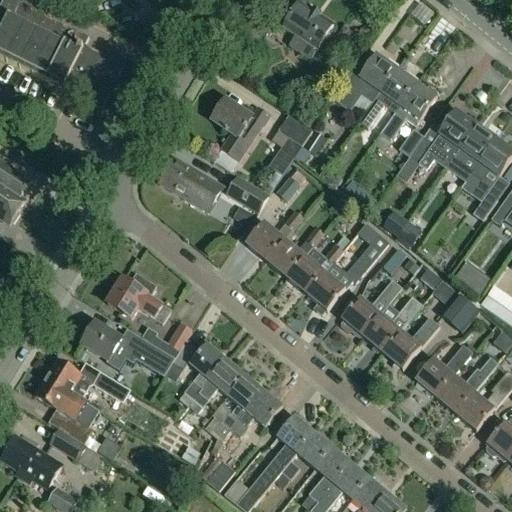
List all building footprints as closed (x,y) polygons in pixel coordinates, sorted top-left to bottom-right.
[(62,92),(102,112),(124,69),(85,49),(89,41),(8,0),(4,0),(0,9),(0,13),(9,18),(0,34),(0,61),(62,93),(62,92)] [(84,0),(98,11),(106,0),(84,0)] [(289,49),(309,63),(316,53),(317,54),(334,29),(300,7),(284,32),(296,40),(289,49)] [(255,19),(237,46),(254,57),(264,42),(271,31),(271,30),(255,19)] [(377,61),(378,60),(377,59),(353,92),(345,86),(333,103),(349,115),(361,99),(373,107),(380,97),(396,75),(377,61)] [(396,75),(380,97),(373,107),(381,112),(383,109),(395,117),(416,88),(396,75)] [(416,88),(395,117),(379,139),(390,147),(405,124),(406,124),(416,131),(419,126),(436,102),(435,101),(435,102),(416,88)] [(225,104),(212,124),(233,138),(222,154),(237,164),(249,148),(250,148),(269,120),(258,112),(251,122),(225,104)] [(366,116),(374,122),(381,112),(373,107),(366,116)] [(432,148),(423,142),(409,161),(427,174),(437,158),(449,166),(459,153),(459,152),(459,153),(476,130),(457,117),(457,116),(456,115),(432,148)] [(312,134),(289,118),(278,135),(288,142),(269,169),(283,178),(302,150),(312,134)] [(445,172),(453,178),(457,172),(468,180),(478,167),(479,167),(495,144),(476,130),(459,153),(459,152),(459,153),(445,172)] [(312,134),(302,150),(313,157),(324,142),(312,134)] [(412,134),(398,154),(409,161),(423,142),(423,141),(412,134)] [(478,167),(468,180),(462,189),(482,203),(486,197),(487,198),(511,162),(511,155),(495,144),(479,167),(478,167)] [(212,182),(210,184),(174,162),(159,187),(210,218),(226,190),(212,182)] [(0,221),(9,228),(25,204),(20,201),(31,185),(0,163),(0,221)] [(239,181),(228,198),(258,216),(269,199),(239,181)] [(277,196),(286,203),(297,189),(288,182),(277,196)] [(511,194),(491,223),(498,228),(502,222),(505,224),(511,229),(511,194)] [(483,203),(473,218),(483,224),(496,205),(487,198),(486,197),(482,203),(483,203)] [(345,210),(337,204),(331,211),(339,218),(345,210)] [(292,234),(302,221),(295,215),(284,228),(292,234)] [(394,215),(384,231),(396,240),(407,224),(394,215)] [(412,250),(422,235),(407,224),(396,240),(412,250)] [(264,225),(246,248),(266,265),(284,242),(285,243),(285,242),(264,225)] [(366,227),(357,238),(371,249),(360,262),(355,268),(365,276),(389,247),(366,227)] [(304,244),(312,250),(323,238),(315,231),(304,244)] [(284,242),(266,265),(286,281),(304,259),(285,242),(285,243),(284,242)] [(325,261),(332,267),(343,254),(335,248),(325,261)] [(295,270),(286,281),(306,298),(324,276),(325,276),(332,267),(325,261),(312,250),(305,259),(304,259),(295,270)] [(438,287),(447,275),(429,261),(419,272),(438,287)] [(490,283),(466,265),(456,280),(479,297),(490,283)] [(324,276),(306,298),(326,315),(353,283),(346,277),(343,275),(336,285),(325,276),(324,276)] [(150,302),(157,291),(136,277),(130,287),(123,282),(108,307),(131,322),(138,312),(163,328),(171,315),(150,302)] [(488,298),(511,315),(511,285),(502,278),(488,298)] [(342,330),(349,336),(353,336),(355,334),(362,339),(380,317),(381,318),(403,293),(393,284),(371,310),(360,301),(342,323),(343,324),(341,327),(342,330)] [(443,284),(441,286),(434,294),(433,295),(450,309),(459,298),(443,284)] [(452,327),(470,306),(459,298),(442,318),(452,327)] [(381,318),(380,317),(362,339),(382,356),(400,334),(402,335),(423,309),(413,301),(391,327),(381,318)] [(461,335),(479,314),(470,306),(452,327),(461,335)] [(429,321),(411,343),(402,335),(400,334),(382,356),(403,373),(439,330),(429,321)] [(122,343),(95,326),(82,348),(108,365),(107,367),(119,375),(126,363),(133,368),(141,355),(122,343)] [(151,348),(175,363),(187,343),(186,342),(191,334),(180,327),(168,347),(156,339),(158,337),(148,331),(142,341),(152,347),(151,348)] [(198,350),(187,343),(175,363),(172,368),(182,375),(198,350)] [(151,348),(140,366),(164,381),(172,368),(175,363),(151,348)] [(191,369),(209,384),(226,363),(208,348),(191,369)] [(415,384),(435,400),(453,378),(454,379),(455,379),(472,357),(465,351),(455,363),(453,361),(445,371),(434,362),(415,384)] [(475,396),(498,368),(490,362),(479,374),(477,373),(465,387),(455,379),(454,379),(453,378),(435,400),(456,417),(474,395),(475,396)] [(226,363),(209,384),(203,392),(194,404),(203,411),(219,392),(228,400),(245,379),(226,363)] [(56,364),(45,381),(81,404),(90,390),(79,384),(81,380),(56,364)] [(486,405),(475,396),(474,395),(456,417),(477,435),(511,392),(511,377),(508,374),(491,394),(493,396),(486,405)] [(130,395),(100,377),(93,388),(122,407),(130,395)] [(263,394),(245,379),(228,400),(238,408),(232,416),(231,415),(212,438),(217,442),(221,446),(231,434),(244,417),(246,415),(263,394)] [(81,404),(45,381),(35,399),(58,413),(55,417),(65,424),(59,433),(84,448),(92,434),(75,424),(86,407),(81,404)] [(185,396),(194,404),(203,392),(194,385),(185,396)] [(254,421),(265,431),(283,410),(263,394),(246,415),(244,417),(231,434),(221,446),(230,453),(249,430),(248,429),(254,421)] [(297,457),(314,436),(295,420),(278,441),(287,449),(250,494),(238,509),(241,511),(251,511),(266,494),(282,476),(291,465),(297,457)] [(498,460),(500,458),(507,464),(511,458),(511,430),(505,425),(487,448),(488,449),(486,450),(487,454),(495,460),(498,460)] [(84,448),(59,433),(50,448),(78,465),(87,450),(84,448)] [(297,457),(315,472),(333,451),(314,436),(297,457)] [(30,488),(33,483),(48,492),(62,470),(16,440),(1,464),(18,475),(16,479),(30,488)] [(89,440),(84,448),(87,450),(97,456),(98,455),(102,449),(89,440)] [(351,467),(333,451),(315,472),(325,480),(318,488),(318,487),(309,498),(318,506),(351,467)] [(300,472),(291,465),(282,476),(291,483),(300,472)] [(235,475),(223,466),(207,486),(219,495),(235,475)] [(328,511),(343,495),(352,503),(370,482),(351,467),(318,506),(313,511),(328,511)] [(375,511),(388,497),(370,482),(352,503),(361,510),(359,511),(375,511)] [(73,511),(77,505),(57,493),(48,507),(56,511),(73,511)] [(406,511),(388,497),(375,511),(406,511)]
